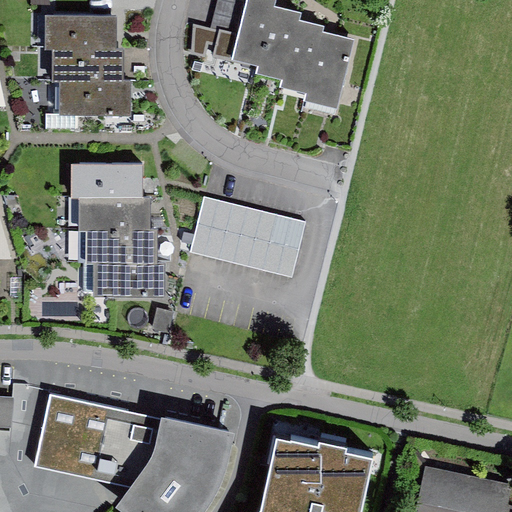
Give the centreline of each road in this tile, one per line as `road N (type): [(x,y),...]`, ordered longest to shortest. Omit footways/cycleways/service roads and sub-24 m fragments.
road 1 (residential): [(172,0),(162,38),(177,99),(207,138),(262,165),(345,188)]
road 2 (residential): [(262,391),(100,355),(0,348)]
road 3 (residential): [(511,447),(262,391)]
road 4 (residential): [(219,511),(262,391)]
